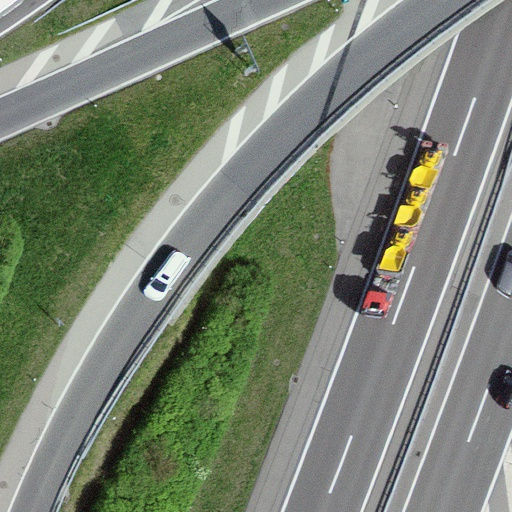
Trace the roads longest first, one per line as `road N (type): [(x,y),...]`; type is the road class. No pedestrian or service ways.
road 1 (motorway): [(440,0),(334,83),(183,249),(82,404),(31,511)]
road 2 (motorway): [(508,0),(321,511)]
road 3 (trunk): [(262,0),(0,118)]
road 4 (motorway): [(440,511),(511,322)]
